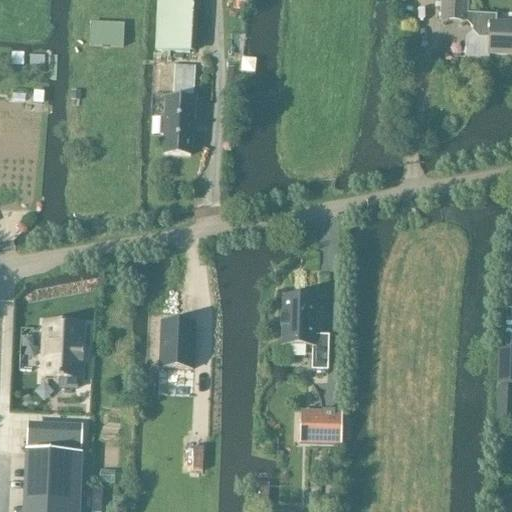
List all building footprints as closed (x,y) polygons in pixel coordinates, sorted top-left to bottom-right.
[(158,0),(156,53),(160,53),(161,53),(170,54),(180,53),(190,54),(192,0),(158,0)] [(440,0),(440,22),(466,24),(472,24),(471,33),(478,40),(489,40),(488,56),(511,57),(511,25),(495,24),(496,16),(466,15),(466,0),(440,0)] [(91,24),(90,47),(123,49),(124,25),(91,24)] [(174,74),(172,97),(193,98),(194,75),(174,74)] [(160,119),(159,137),(164,137),(163,156),(190,157),(192,101),(165,100),(165,119),(160,119)] [(283,299),(282,348),(311,349),(311,372),(327,372),(328,337),(313,337),(314,300),(283,299)] [(42,323),(39,381),(58,381),(58,391),(78,392),(78,382),(81,382),(83,357),(84,325),(42,323)] [(160,323),(158,370),(193,372),(195,325),(160,323)] [(511,386),(511,353),(499,353),(498,386),(511,386)] [(340,448),(341,413),(300,412),(299,447),(340,448)] [(26,430),(26,449),(81,451),(82,433),(26,430)] [(35,454),(32,511),(75,511),(78,456),(35,454)]
